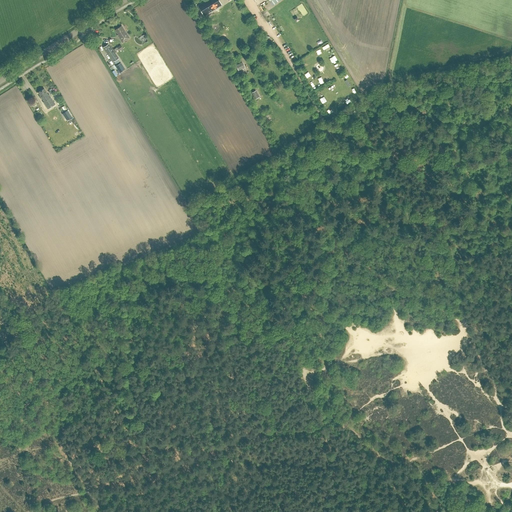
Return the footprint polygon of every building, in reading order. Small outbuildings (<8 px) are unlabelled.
[(208,0),(198,6),(199,8),(202,13),(203,15),(219,5),(221,4),(220,2),(218,0),(208,0)] [(118,34),(117,35),(122,42),(130,37),(122,25),(115,29),(118,34)] [(114,32),(111,33),(110,31),(107,33),(113,44),(119,40),(114,32)] [(109,43),(103,47),(113,62),(114,61),(116,64),(119,61),(118,59),(119,58),(109,43)] [(229,71),(236,68),(233,62),(226,65),(229,71)] [(244,68),(245,67),(242,62),(235,65),(238,71),(242,69),(243,70),(245,69),(244,68)] [(48,95),(44,89),(37,92),(43,102),(47,109),(55,104),(49,94),(48,95)] [(251,92),(255,99),(259,97),(256,90),(251,92)] [(41,119),(49,115),(47,110),(39,114),(41,119)] [(62,113),(61,114),(66,121),(71,117),(67,110),(64,112),(63,111),(62,112),(62,113)]
